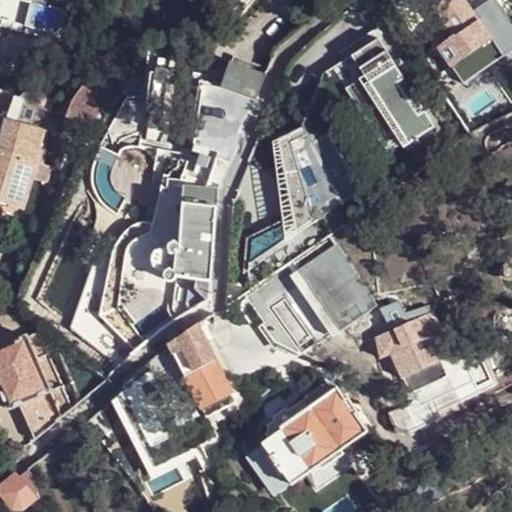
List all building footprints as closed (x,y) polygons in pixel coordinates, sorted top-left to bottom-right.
[(19,0),(67,9),(69,0),(19,0)] [(218,0),(206,17),(227,32),(237,19),(241,21),(257,0),(218,0)] [(441,37),(445,46),(442,48),(455,68),(469,57),(474,60),(479,59),(482,54),(481,49),(494,39),(483,22),(491,16),(489,13),(493,11),(487,1),(488,0),(442,0),(442,1),(440,2),(439,3),(437,5),(437,6),(437,8),(445,21),(442,28),(441,37)] [(345,78),(360,69),(366,78),(361,81),(347,91),(369,126),(383,118),(394,134),(397,132),(406,147),(437,127),(427,112),(423,115),(403,83),(410,79),(391,50),(389,50),(382,39),(325,75),(304,124),(322,131),(345,78)] [(256,101),(266,75),(269,72),(270,69),(236,59),(234,64),(232,64),(223,90),(256,101)] [(108,103),(78,91),(64,116),(68,117),(94,127),(108,103)] [(17,122),(25,100),(15,96),(10,114),(8,119),(17,122)] [(25,100),(17,122),(46,130),(45,132),(48,132),(53,133),(56,112),(25,100)] [(2,115),(0,114),(0,145),(0,146),(8,119),(10,114),(3,112),(2,115)] [(45,132),(46,130),(17,122),(8,119),(0,146),(0,147),(0,153),(36,164),(36,162),(45,132)] [(330,211),(304,128),(283,138),(285,157),(282,157),(285,176),(278,177),(284,222),(286,241),(330,211)] [(45,132),(36,162),(46,165),(48,132),(45,132)] [(0,212),(19,218),(22,206),(0,200),(0,147),(0,146),(0,145),(0,212)] [(0,200),(22,206),(31,180),(36,164),(0,153),(0,200)] [(36,164),(31,180),(47,184),(52,167),(46,165),(36,162),(36,164)] [(184,187),(183,203),(180,247),(179,246),(178,244),(176,243),(174,242),(171,242),(168,245),(167,247),(166,249),(165,249),(162,249),(157,252),(154,255),(152,259),(152,263),(153,267),(155,271),(158,274),(161,275),(166,276),(165,279),(165,281),(168,284),(171,285),(173,285),(175,284),(177,282),(177,280),(177,279),(212,282),(217,208),(219,192),(185,187),(184,187)] [(364,211),(380,200),(375,194),(360,205),(364,211)] [(286,245),(286,241),(284,222),(246,241),(244,271),(286,245)] [(355,224),(345,225),(347,235),(356,234),(355,224)] [(435,312),(378,339),(381,358),(392,354),(404,378),(443,361),(431,335),(443,330),(435,312)] [(173,342),(170,344),(199,402),(230,386),(197,324),(173,342)] [(28,337),(0,349),(0,388),(10,410),(20,405),(35,440),(70,412),(41,344),(32,347),(28,337)] [(347,401),(339,388),(336,384),(335,384),(334,384),(331,383),(329,383),(328,383),(308,397),(309,398),(299,405),(298,405),(291,410),(288,409),(285,410),(279,414),(277,418),(277,420),(270,425),(271,426),(272,430),(270,433),(269,436),(271,440),(265,444),(294,486),(323,466),(342,452),(369,433),(357,415),(360,413),(350,399),(347,401)] [(265,444),(249,456),(279,497),(282,494),(294,486),(265,444)] [(342,452),(323,466),(328,472),(346,459),(342,452)] [(28,468),(11,481),(28,500),(38,492),(28,468)] [(6,492),(16,504),(24,504),(28,500),(11,481),(7,485),(6,492)]
